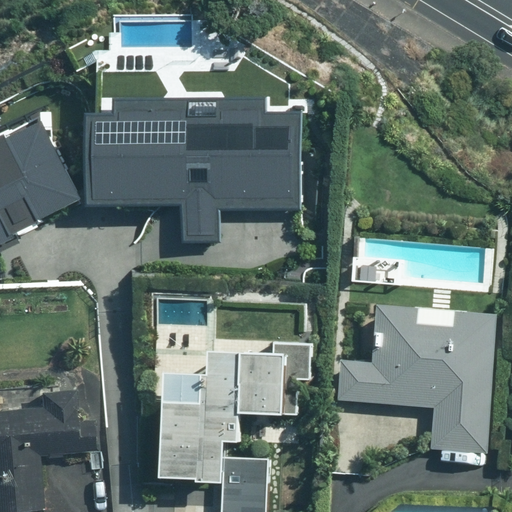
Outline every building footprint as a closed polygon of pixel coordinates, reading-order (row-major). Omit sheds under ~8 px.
[(95,56),(68,69),(79,90),(105,77),(95,56)] [(122,112),(93,113),(94,205),(186,204),(186,242),(226,241),(225,206),(307,205),(306,108),(269,109),(269,96),(122,98),(122,112)] [(0,236),(90,196),(51,109),(0,131),(0,236)] [(267,231),(238,230),(237,249),(266,250),(267,231)] [(377,364),(345,361),(341,401),(375,404),(375,403),(437,408),(433,450),(491,455),(495,413),(502,315),(382,306),(377,364)] [(212,375),(170,374),(169,403),(167,403),(165,479),(202,480),(201,483),(225,484),(224,511),(270,511),(272,460),(229,458),(230,443),(244,444),(245,415),(289,417),(300,417),(302,381),(314,381),(315,355),(315,344),(277,342),(277,354),(213,352),(212,375)] [(0,511),(23,511),(45,510),(40,457),(97,452),(94,419),(78,420),(75,391),(41,394),(42,408),(0,411),(0,511)]
